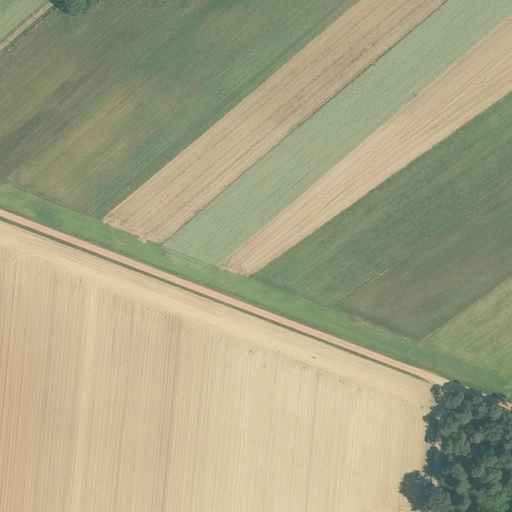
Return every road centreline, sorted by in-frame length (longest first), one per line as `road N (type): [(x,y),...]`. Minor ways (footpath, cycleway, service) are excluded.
road 1 (unclassified): [(0,216),(511,409)]
road 2 (track): [(441,381),(430,511)]
